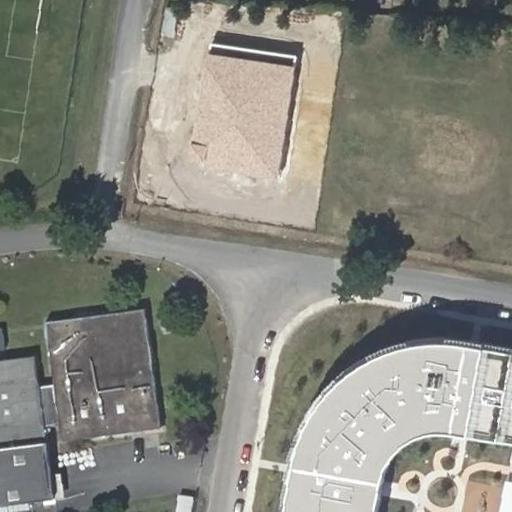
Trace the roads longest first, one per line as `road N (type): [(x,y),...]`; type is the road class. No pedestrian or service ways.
road 1 (residential): [(265,264),(104,236),(0,243)]
road 2 (residential): [(265,264),(225,511)]
road 3 (residential): [(511,306),(265,264)]
